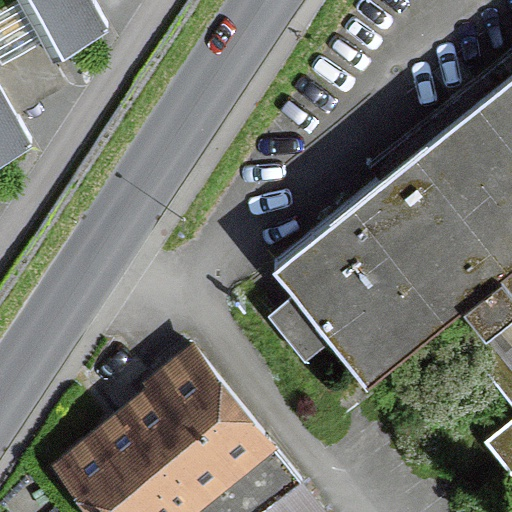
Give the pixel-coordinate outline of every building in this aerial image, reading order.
[(45,0),(74,55),(123,31),(107,0),(45,0)] [(0,138),(4,147),(48,121),(5,31),(0,34),(0,138)] [(511,79),(280,269),(299,291),(268,316),(305,360),(335,336),(374,382),(444,325),(511,408),(511,412),(485,434),(511,467),(511,79)] [(189,511),(271,444),(189,346),(53,458),(97,511),(189,511)] [(253,511),(304,466),(280,440),(201,511),(253,511)] [(323,511),(300,481),(258,511),(323,511)]
